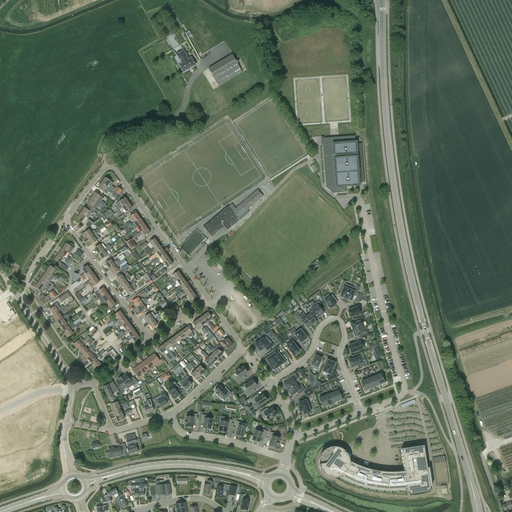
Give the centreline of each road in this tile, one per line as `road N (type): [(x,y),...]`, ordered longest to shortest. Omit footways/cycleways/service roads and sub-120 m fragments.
road 1 (tertiary): [(477,511),(403,243),(381,0)]
road 2 (residential): [(359,412),(404,391),(362,206)]
road 3 (residential): [(270,383),(309,354),(321,325),(337,319),(339,356),(359,412)]
road 4 (tertiary): [(265,480),(189,464),(87,482)]
road 5 (residential): [(207,299),(116,170),(105,168)]
road 6 (residential): [(150,339),(64,220)]
road 7 (unclassified): [(105,168),(110,134),(167,121),(181,111),(187,88)]
road 8 (residential): [(169,413),(183,434),(286,459)]
